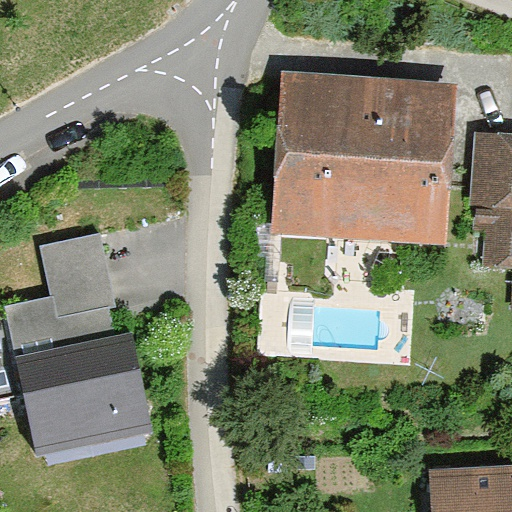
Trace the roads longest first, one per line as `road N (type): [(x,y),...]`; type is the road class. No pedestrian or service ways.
road 1 (residential): [(214,115),(210,320),(221,511)]
road 2 (residential): [(135,70),(0,145)]
road 3 (residential): [(234,0),(190,41),(135,70)]
